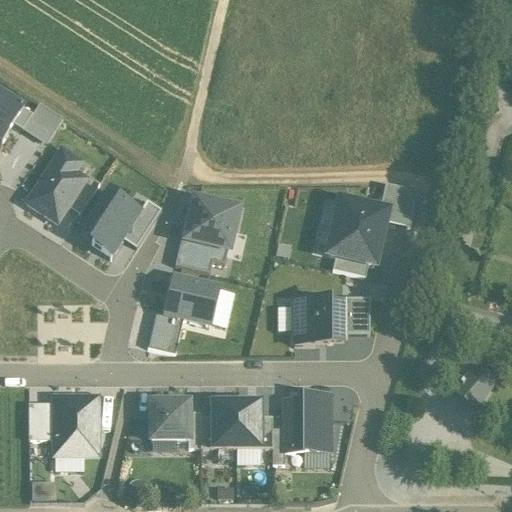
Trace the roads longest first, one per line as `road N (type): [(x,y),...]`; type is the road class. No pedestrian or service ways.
road 1 (residential): [(378,382),(430,178),(181,182)]
road 2 (residential): [(133,378),(378,382)]
road 3 (track): [(186,163),(225,0)]
road 4 (residential): [(0,235),(23,235),(129,303)]
road 5 (residential): [(0,378),(133,378)]
road 6 (residential): [(348,511),(378,382)]
road 7 (residential): [(129,303),(181,182)]
